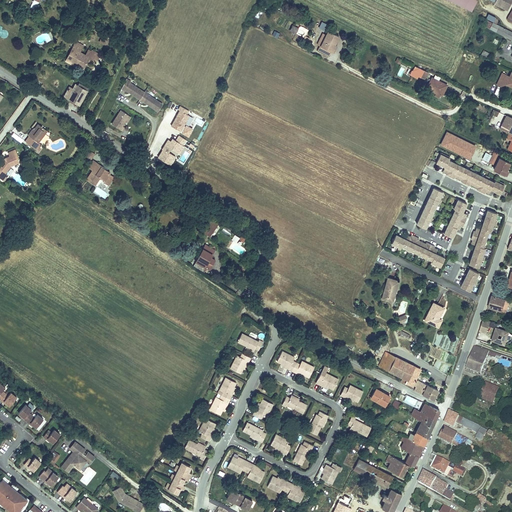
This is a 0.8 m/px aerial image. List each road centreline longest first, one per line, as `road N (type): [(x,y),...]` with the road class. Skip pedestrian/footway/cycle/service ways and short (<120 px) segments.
road 1 (residential): [(276,328),(250,301),(260,242),(0,69)]
road 2 (tertiary): [(397,511),(446,407),(511,213)]
road 3 (residential): [(227,437),(306,473),(338,419),(333,403),(260,367)]
